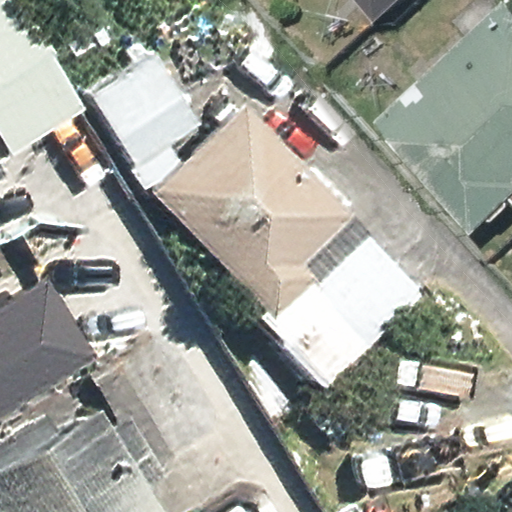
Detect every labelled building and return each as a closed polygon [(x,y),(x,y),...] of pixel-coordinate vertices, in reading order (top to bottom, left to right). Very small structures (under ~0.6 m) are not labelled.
[(362,0),(384,22),(406,0),(362,0)] [(511,213),(511,2),(386,127),(491,233),(511,213)] [(218,94),(133,183),(266,309),(351,220),(218,94)] [(0,295),(0,407),(82,361),(33,276),(0,295)] [(147,511),(128,475),(153,461),(121,402),(95,415),(86,398),(0,444),(0,511),(147,511)]
